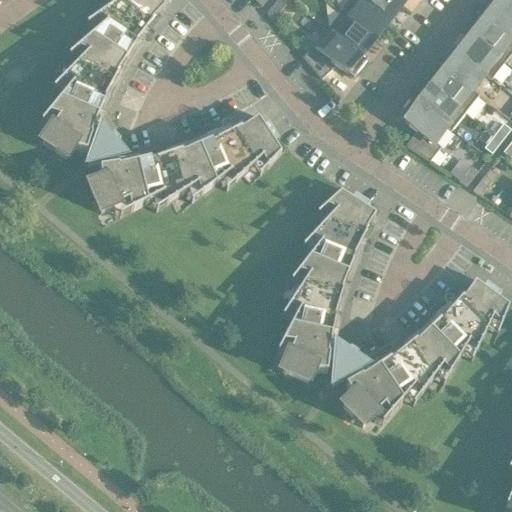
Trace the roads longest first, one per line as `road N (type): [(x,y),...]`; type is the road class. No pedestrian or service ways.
road 1 (residential): [(261,61),(199,101),(154,115),(187,50),(223,20)]
road 2 (residential): [(462,230),(387,313),(405,253),(434,210)]
road 3 (residential): [(349,152),(467,0)]
road 4 (residential): [(261,61),(323,134),(349,152)]
road 5 (secondary): [(95,511),(0,431)]
